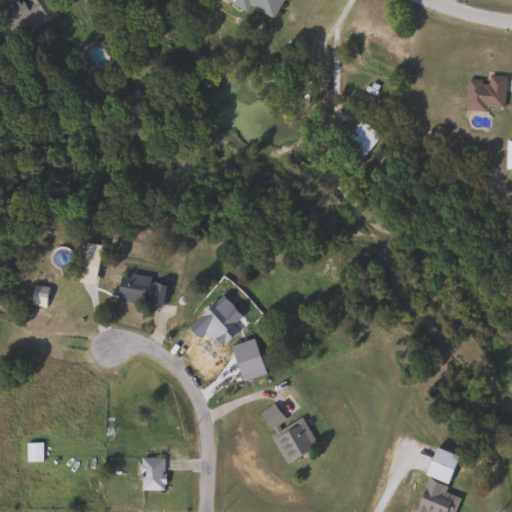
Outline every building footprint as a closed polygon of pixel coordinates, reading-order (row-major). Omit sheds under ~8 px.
[(0,11),(20,0),(46,0),(55,18),(15,39),(0,11)] [(244,11),(224,1),(224,0),(280,0),(272,18),(246,6),(244,11)] [(502,111),(464,108),(466,79),(486,80),(487,75),(505,76),(502,111)] [(79,264),(84,242),(102,245),(98,267),(79,264)] [(164,304),(116,301),(117,276),(165,278),(164,304)] [(47,288),(42,307),(27,304),(32,284),(47,288)] [(286,463),(258,412),(274,403),(286,425),(300,417),(316,446),(286,463)] [(25,461),(25,442),(40,442),(40,461),(25,461)] [(139,458),(163,458),(163,490),(139,490),(139,458)] [(453,511),(414,511),(427,478),(446,485),(443,491),(459,498),(453,511)]
